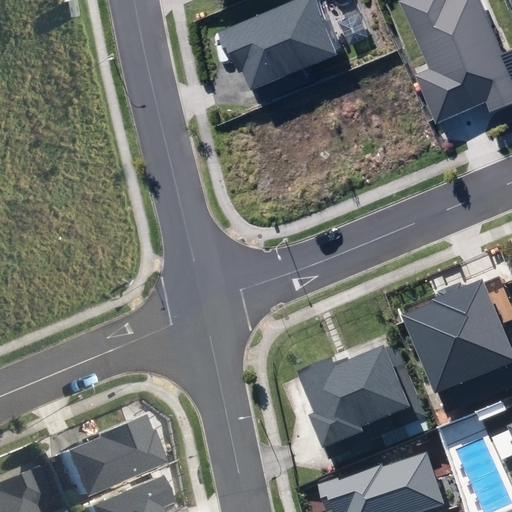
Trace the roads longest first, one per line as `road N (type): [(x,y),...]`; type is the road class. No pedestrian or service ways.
road 1 (residential): [(511,176),(210,300)]
road 2 (residential): [(210,300),(139,0)]
road 3 (residential): [(210,300),(0,389)]
road 4 (residential): [(249,511),(210,300)]
